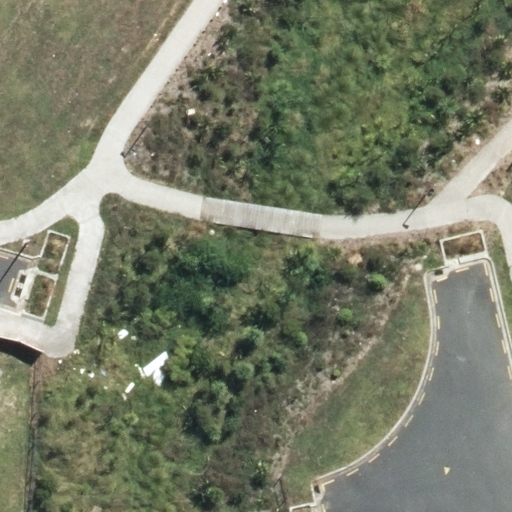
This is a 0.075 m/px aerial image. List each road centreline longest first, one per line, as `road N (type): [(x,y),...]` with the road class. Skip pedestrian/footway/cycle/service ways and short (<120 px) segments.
road 1 (residential): [(499,445),(351,499)]
road 2 (residential): [(466,292),(499,445)]
